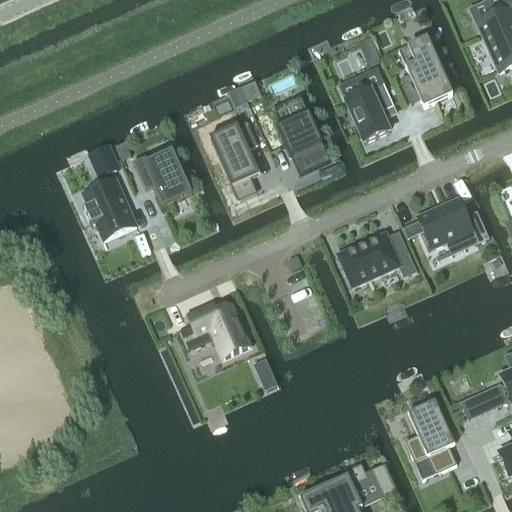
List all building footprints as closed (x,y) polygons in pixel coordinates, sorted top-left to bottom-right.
[(511,71),(511,0),(501,0),(507,13),(476,27),(499,77),(511,71)] [(452,99),(427,42),(410,49),(417,66),(405,71),(409,80),(402,84),(401,82),(400,83),(411,108),(412,107),(412,106),(419,102),(423,112),(452,99)] [(368,43),(358,48),(369,71),(379,66),(368,43)] [(377,74),(338,92),(364,147),(389,136),(380,116),(393,111),(377,74)] [(241,94),(230,99),(236,113),(247,108),(241,94)] [(301,100),(270,114),(278,131),(275,132),(289,163),(291,162),(299,179),(330,165),(301,100)] [(258,177),(248,154),(257,150),(246,126),(211,142),(232,189),(258,177)] [(124,146),(114,151),(120,165),(130,161),(124,146)] [(98,181),(119,172),(109,150),(88,159),(98,181)] [(150,158),(133,166),(145,194),(153,190),(162,212),(192,198),(174,158),(172,154),(152,163),(150,158)] [(136,231),(115,183),(83,198),(88,210),(83,213),(90,229),(95,227),(104,245),(136,231)] [(457,203),(417,221),(418,225),(423,235),(431,253),(471,236),(476,249),(483,246),(489,243),(476,216),(465,221),(457,203)] [(418,225),(403,232),(407,242),(423,235),(418,225)] [(385,238),(337,259),(352,292),(398,271),(403,282),(416,276),(398,236),(387,242),(385,238)] [(296,260),(288,264),(293,274),(301,271),(296,260)] [(249,351),(231,309),(215,316),(212,308),(187,320),(192,330),(177,337),(186,357),(213,344),(222,364),(249,351)] [(511,372),(499,379),(511,406),(511,372)] [(272,379),(261,384),(266,395),(277,390),(272,379)] [(499,390),(486,395),(494,412),(507,406),(499,390)] [(417,440),(404,446),(414,468),(427,462),(435,479),(456,469),(449,452),(454,450),(450,441),(435,406),(407,418),(417,440)] [(511,442),(511,449),(498,456),(509,480),(511,478),(511,435),(509,437),(511,442)] [(329,488),(303,500),(307,511),(355,511),(360,510),(361,510),(352,490),(367,483),(361,468),(327,484),(329,488)] [(373,476),(372,477),(382,500),(395,494),(396,497),(397,496),(384,468),(383,469),(384,471),(373,476)]
